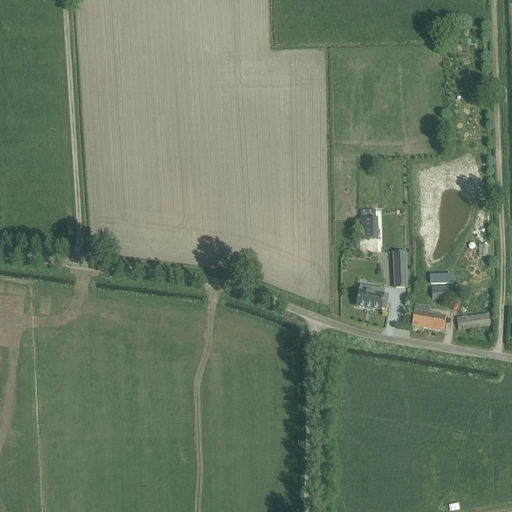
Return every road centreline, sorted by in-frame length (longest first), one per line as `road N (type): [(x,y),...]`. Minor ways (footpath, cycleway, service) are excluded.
road 1 (unclassified): [(511,359),(367,334),(222,282),(81,264)]
road 2 (track): [(491,0),(496,356)]
road 3 (unclassified): [(81,264),(64,0)]
road 4 (track): [(306,511),(313,315)]
